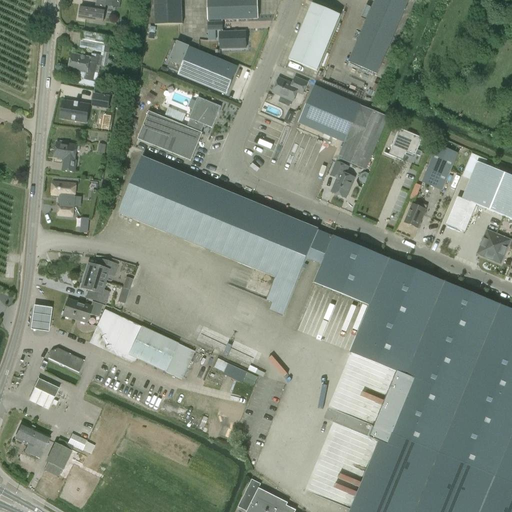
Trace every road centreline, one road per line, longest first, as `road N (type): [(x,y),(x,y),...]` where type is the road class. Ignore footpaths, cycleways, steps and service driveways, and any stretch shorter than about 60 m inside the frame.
road 1 (unclassified): [(511,290),(235,171),(235,134),(292,0)]
road 2 (tertiary): [(0,383),(29,264),(52,0)]
